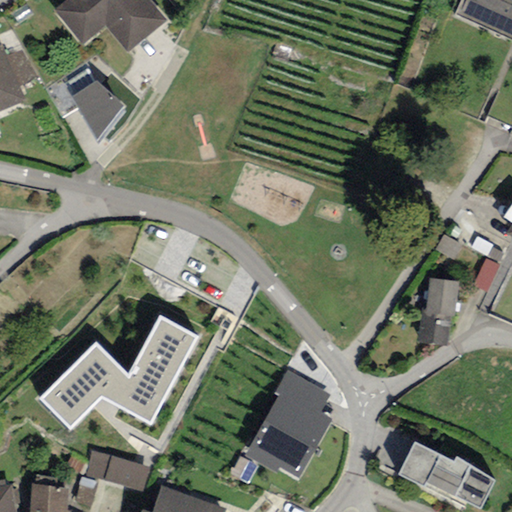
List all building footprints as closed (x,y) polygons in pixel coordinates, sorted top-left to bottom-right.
[(166,21),(148,0),(66,0),(53,11),(82,46),(107,26),(128,52),(166,21)] [(511,0),(459,0),(453,15),(511,41),(511,0)] [(2,44),(0,45),(0,111),(24,100),(19,87),(39,78),(24,51),(6,58),(2,44)] [(75,94),(94,82),(86,70),(67,82),(75,94)] [(75,94),(72,97),(97,145),(127,108),(96,81),(94,82),(75,94)] [(511,223),(511,204),(503,217),(511,223)] [(462,247),(443,235),(434,249),(453,261),(462,247)] [(493,246),(477,237),(471,247),(498,263),(503,254),(492,248),(493,246)] [(499,266),(486,260),(472,286),(486,293),(499,266)] [(458,282),(429,279),(425,311),(421,311),(417,343),(448,347),(451,317),(454,317),(458,282)] [(198,338),(158,316),(128,376),(96,343),(40,398),(71,431),(100,399),(150,426),(198,338)] [(329,396),(286,371),(273,393),(278,396),(243,457),(275,475),(279,469),(297,480),(331,421),(319,414),(329,396)] [(453,463),(414,443),(398,475),(424,488),(427,484),(480,508),(494,481),(456,457),(453,463)] [(149,468),(92,452),(85,476),(143,492),(149,468)] [(258,467),(240,457),(230,474),(248,484),(258,467)] [(66,511),(69,489),(32,485),(29,511),(66,511)] [(225,511),(226,510),(161,487),(152,511),(146,511),(142,511),(141,511),(225,511)] [(0,489),(0,511),(14,511),(12,488),(4,489),(0,489)]
